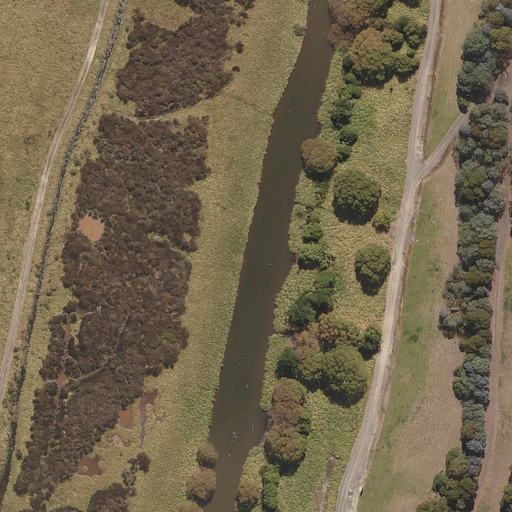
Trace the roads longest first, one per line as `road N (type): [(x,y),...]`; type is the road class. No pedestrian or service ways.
road 1 (track): [(435,0),(378,382),(340,511)]
road 2 (track): [(0,375),(46,159),(105,0)]
